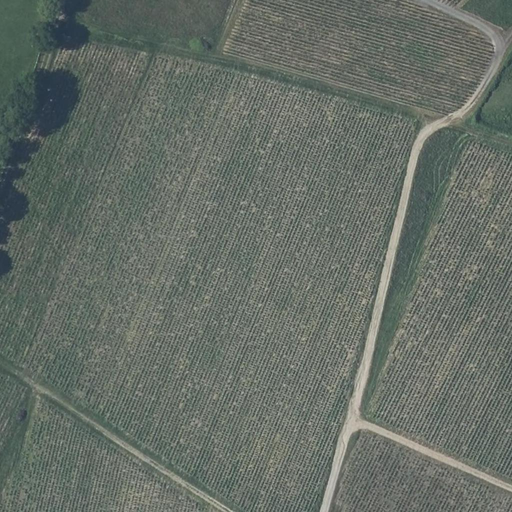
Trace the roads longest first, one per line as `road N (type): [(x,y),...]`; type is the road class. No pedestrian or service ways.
road 1 (track): [(322,511),(352,420),(417,143),(427,129),(456,119),(503,42),(424,0)]
road 2 (track): [(233,511),(0,359)]
road 3 (track): [(0,183),(62,0)]
road 4 (track): [(511,491),(352,420)]
